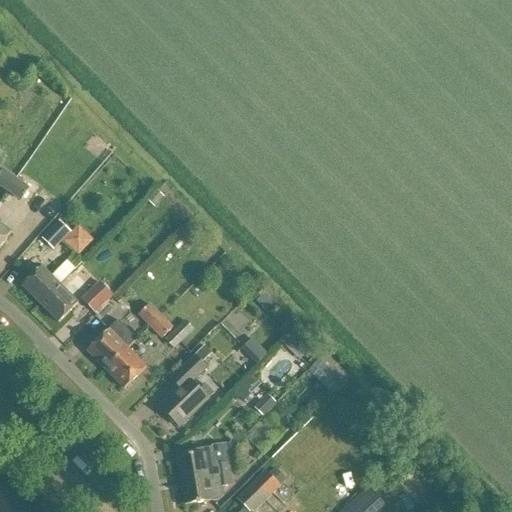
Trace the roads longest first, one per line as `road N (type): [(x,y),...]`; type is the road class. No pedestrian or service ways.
road 1 (residential): [(158,511),(143,448),(0,303)]
road 2 (tertiary): [(103,511),(0,407)]
